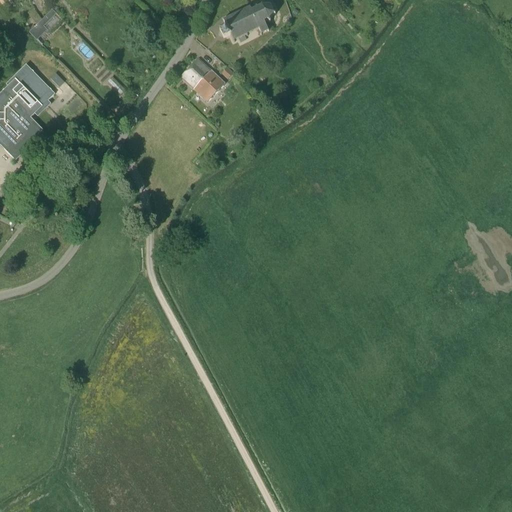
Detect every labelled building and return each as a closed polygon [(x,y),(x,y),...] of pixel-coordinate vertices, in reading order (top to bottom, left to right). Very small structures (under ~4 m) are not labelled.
[(219,31),(223,39),(230,36),(233,43),(234,43),(234,42),(238,40),(244,37),(246,36),(247,37),(248,36),(247,35),(259,29),(261,35),(261,37),(262,37),(262,35),(268,32),(269,33),(270,32),(268,30),(265,23),(269,21),(270,22),(271,21),(270,19),(273,14),(275,14),(275,12),(273,12),(270,8),(271,6),(270,5),(269,7),(264,6),(263,3),(262,4),(263,7),(260,8),(259,6),(256,7),(255,6),(250,8),(250,7),(248,8),(249,9),(237,15),(236,14),(235,14),(236,15),(224,22),(223,20),(222,20),(226,28),(219,31)] [(59,21),(54,16),(56,15),(51,11),(42,20),(36,26),(29,33),(37,41),(47,31),(48,32),(59,21)] [(36,26),(42,20),(38,15),(32,20),(36,26)] [(176,46),(179,41),(171,36),(168,41),(176,46)] [(75,48),(88,62),(94,56),(81,42),(75,48)] [(198,60),(181,79),(207,103),(224,85),(198,60)] [(14,81),(0,94),(0,141),(6,148),(4,150),(13,160),(24,149),(28,154),(36,146),(32,142),(42,131),(30,119),(42,108),(45,111),(51,105),(48,102),(54,95),(26,66),(13,79),(14,81)] [(232,74),(226,69),(222,73),(228,78),(232,74)] [(64,83),(55,74),(50,79),(59,88),(64,83)] [(107,83),(120,96),(125,91),(112,78),(107,83)] [(124,110),(127,113),(138,98),(138,97),(134,94),(124,107),(126,108),(124,110)] [(193,172),(203,170),(201,160),(190,162),(193,172)]
